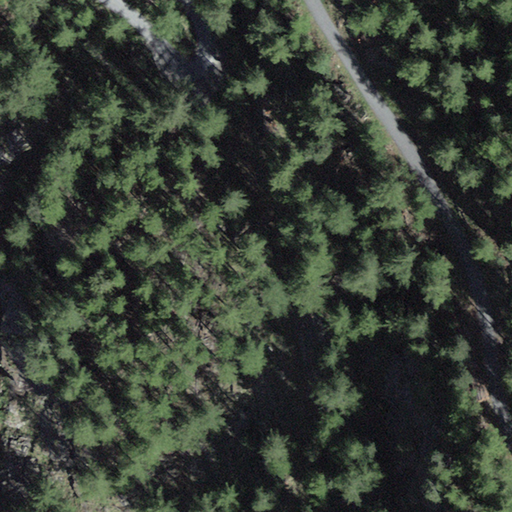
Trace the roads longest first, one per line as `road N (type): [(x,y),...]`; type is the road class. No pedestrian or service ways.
road 1 (track): [(318,0),(484,276),(502,421),(511,438)]
road 2 (track): [(105,0),(199,79),(212,58),(215,22),(192,0)]
